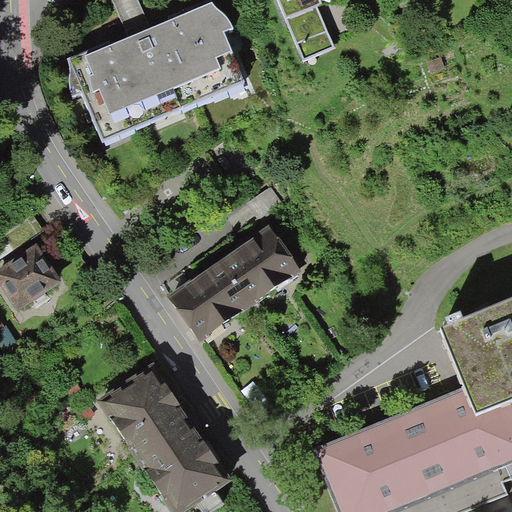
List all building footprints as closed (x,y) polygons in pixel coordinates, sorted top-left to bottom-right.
[(223,0),(214,0),(69,61),(78,82),(68,86),(74,101),(85,97),(106,148),(253,87),(231,36),(238,33),(223,0)] [(277,0),(306,64),(338,49),(319,7),(334,0),(277,0)] [(281,192),(269,178),(247,195),(258,210),(281,192)] [(0,253),(29,238),(20,222),(0,231),(0,253)] [(223,264),(255,311),(306,276),(274,229),(223,264)] [(0,275),(0,299),(14,324),(67,294),(42,251),(0,275)] [(255,311),(223,264),(169,301),(200,347),(255,311)] [(511,302),(440,332),(464,389),(308,452),(332,511),(409,511),(511,470),(511,302)] [(98,401),(135,458),(197,417),(160,361),(98,401)] [(191,511),(239,481),(197,417),(135,458),(170,511),(191,511)]
